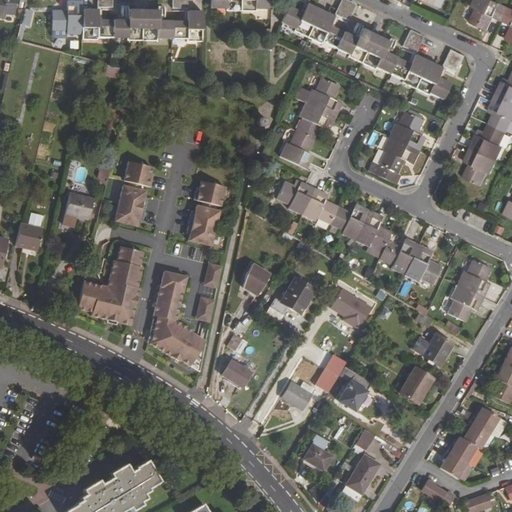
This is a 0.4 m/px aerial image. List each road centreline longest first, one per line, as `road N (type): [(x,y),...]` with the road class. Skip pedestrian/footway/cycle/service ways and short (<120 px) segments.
road 1 (residential): [(0,312),(192,407),(282,498)]
road 2 (residential): [(416,209),(482,61),(368,0)]
road 3 (residential): [(511,300),(414,462)]
road 4 (residential): [(416,209),(338,167),(366,108)]
